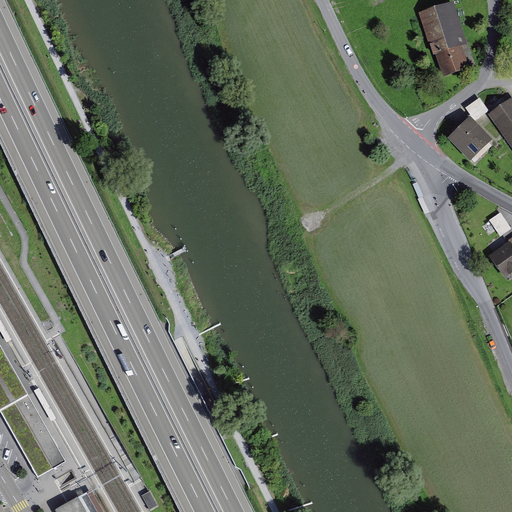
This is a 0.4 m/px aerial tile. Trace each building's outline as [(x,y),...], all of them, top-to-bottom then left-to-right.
[(452,3),(419,14),(431,49),(444,81),(476,68),(452,3)] [(511,101),(490,117),(511,148),(511,101)] [(448,138),(469,161),(490,142),(469,119),(448,138)] [(511,227),(502,213),(491,220),(502,236),(511,229),(511,227)] [(511,239),(490,255),(506,278),(511,273),(511,239)] [(0,319),(0,333),(6,345),(12,341),(0,319)] [(0,348),(0,413),(15,405),(28,398),(0,348)] [(40,389),(34,392),(51,423),(53,422),(57,420),(40,389)] [(15,405),(41,452),(55,445),(28,398),(15,405)] [(55,470),(66,464),(55,445),(41,452),(15,405),(0,413),(38,481),(55,470)] [(157,507),(150,493),(142,498),(150,511),(157,507)] [(83,511),(77,501),(56,511),(83,511)]
